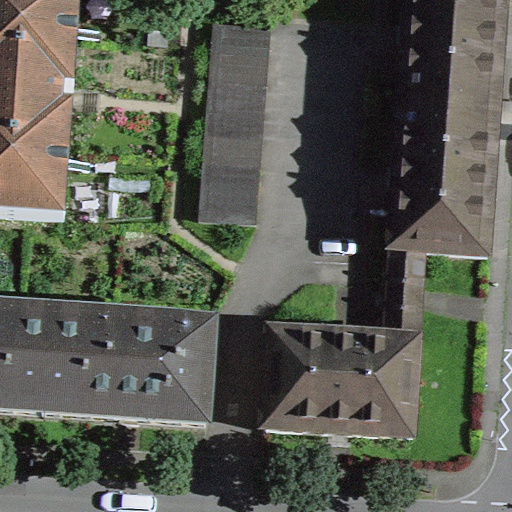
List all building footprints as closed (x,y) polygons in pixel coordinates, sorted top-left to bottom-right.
[(78,0),(0,0),(0,217),(65,221),(72,112),(61,111),(62,91),(73,91),(78,0)] [(408,0),(392,253),(423,255),(490,259),(506,0),(408,0)] [(272,28),(214,24),(199,223),(258,227),(272,28)] [(269,338),(264,433),(413,441),(423,255),(392,253),(387,344),(269,338)] [(0,319),(0,415),(206,429),(212,333),(0,319)]
